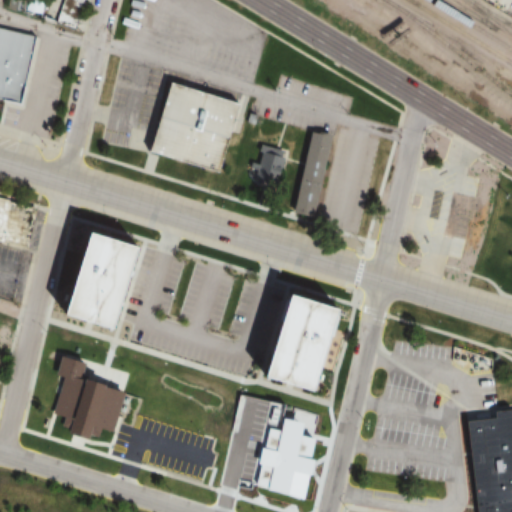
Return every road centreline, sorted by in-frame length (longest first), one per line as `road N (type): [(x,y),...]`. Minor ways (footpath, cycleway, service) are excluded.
road 1 (primary): [(65,182),(511,320)]
road 2 (residential): [(427,104),(385,246),(326,511)]
road 3 (primary): [(511,155),(260,0)]
road 4 (residential): [(65,182),(1,452)]
road 5 (residential): [(0,451),(188,511)]
road 6 (residential): [(103,0),(65,182)]
